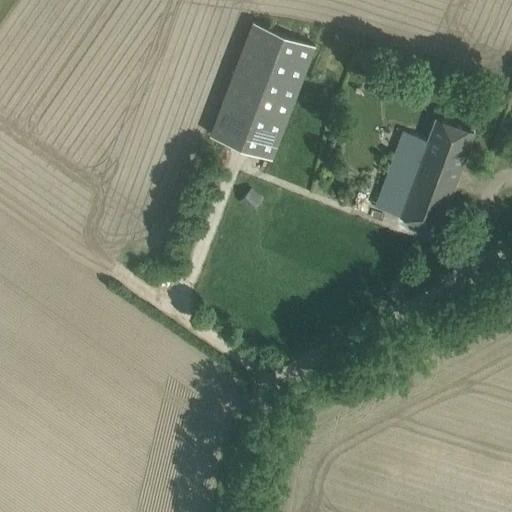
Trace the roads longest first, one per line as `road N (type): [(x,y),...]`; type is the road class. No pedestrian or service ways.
road 1 (unclassified): [(235,511),(253,433),(285,371),(511,252)]
road 2 (track): [(115,273),(275,385)]
